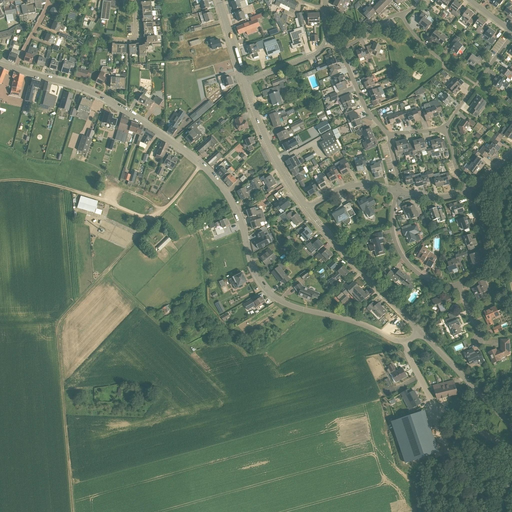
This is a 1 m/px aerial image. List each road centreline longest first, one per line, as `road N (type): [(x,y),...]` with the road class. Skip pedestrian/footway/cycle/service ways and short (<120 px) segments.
road 1 (residential): [(406,340),(278,299),(260,282),(240,220),(207,169),(92,91),(15,68)]
road 2 (track): [(72,511),(58,327),(201,164)]
road 3 (tertiary): [(419,331),(307,209)]
road 4 (tertiary): [(307,209),(267,147),(244,81)]
road 5 (residential): [(396,191),(393,235),(404,260),(430,280),(459,283)]
road 6 (tertiary): [(511,425),(419,331)]
road 7 (track): [(105,273),(194,354)]
